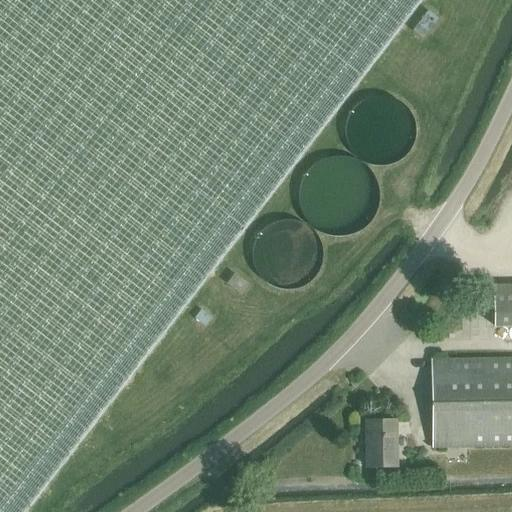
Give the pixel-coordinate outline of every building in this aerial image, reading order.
[(0,0),(0,511),(24,511),(420,0),(0,0)] [(427,12),(412,32),(422,39),(437,19),(427,12)] [(287,253),(275,260),(285,278),(313,261),(296,233),(291,226),(276,235),(287,253)] [(234,274),(226,285),(240,295),(248,285),(234,274)] [(511,285),(493,286),(493,328),(511,327),(511,285)] [(201,311),(194,319),(204,327),(210,319),(201,311)] [(511,447),(511,359),(431,361),(432,449),(511,447)] [(366,468),(396,467),(395,421),(365,422),(366,468)]
